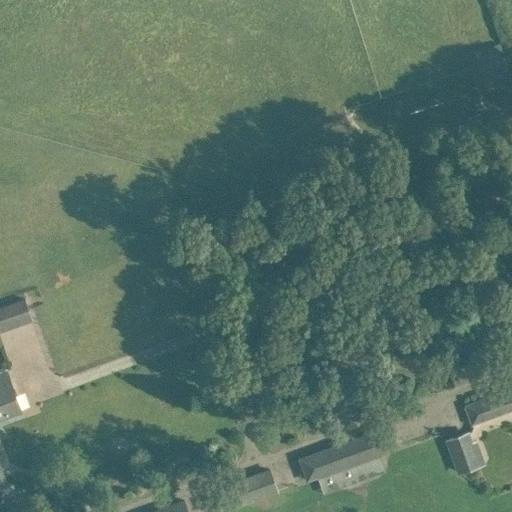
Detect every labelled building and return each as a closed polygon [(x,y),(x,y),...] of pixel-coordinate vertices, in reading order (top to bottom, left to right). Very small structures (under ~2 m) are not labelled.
[(502,43),(467,51),(475,86),(510,79),(502,43)] [(255,270),(233,298),(250,311),(271,284),(255,270)] [(0,305),(0,331),(33,320),(25,297),(0,305)] [(0,416),(21,409),(10,381),(0,384),(0,416)] [(509,389),(465,405),(472,424),(511,409),(511,389),(510,390),(509,389)] [(383,426),(298,457),(306,481),(392,450),(383,426)] [(467,432),(448,439),(459,471),(479,465),(467,432)] [(278,490),(270,467),(214,486),(223,510),(278,490)] [(26,497),(29,505),(43,500),(40,491),(26,497)] [(188,511),(184,498),(143,511),(188,511)]
